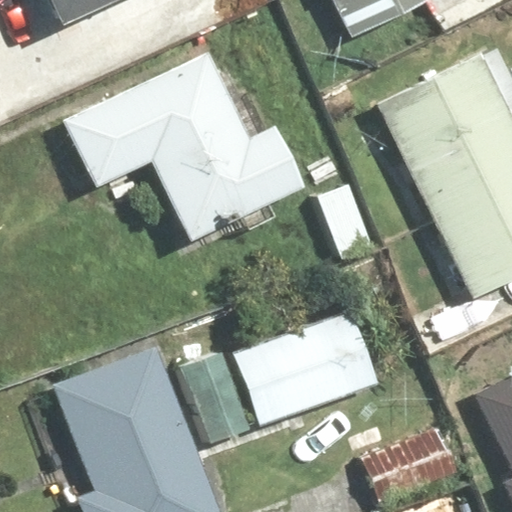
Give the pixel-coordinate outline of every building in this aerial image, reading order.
[(0,0),(12,29),(86,0),(0,0)] [(415,0),(337,0),(352,31),(415,0)] [(223,25),(58,103),(94,178),(147,153),(189,239),(329,173),(297,106),(268,120),(223,25)] [(511,99),(482,39),(373,93),(477,300),(511,282),(511,99)] [(336,185),(301,197),(321,256),(355,244),(336,185)] [(360,297),(225,339),(249,416),(384,374),(360,297)] [(225,511),(160,335),(53,374),(92,479),(71,487),(80,511),(225,511)] [(511,375),(466,395),(511,503),(511,375)] [(435,430),(280,493),(287,511),(354,511),(452,472),(435,430)]
